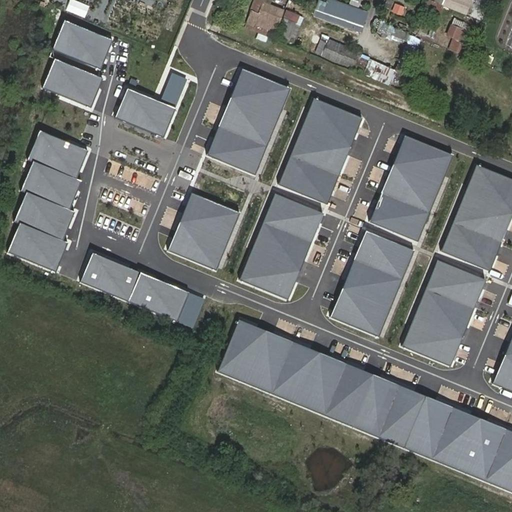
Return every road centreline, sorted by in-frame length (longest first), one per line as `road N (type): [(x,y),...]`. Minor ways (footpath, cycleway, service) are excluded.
road 1 (residential): [(220,57),(139,251),(305,319)]
road 2 (residential): [(384,121),(305,319)]
road 3 (residential): [(305,319),(469,385)]
road 4 (residential): [(220,57),(384,121)]
road 5 (residential): [(384,121),(511,171)]
